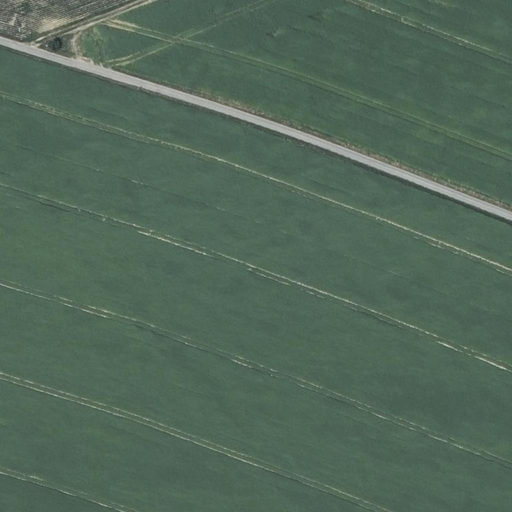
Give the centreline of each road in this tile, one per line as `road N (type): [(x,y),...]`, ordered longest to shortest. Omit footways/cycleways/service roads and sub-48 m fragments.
road 1 (unclassified): [(0,40),(327,144),(511,215)]
road 2 (track): [(18,46),(143,0)]
